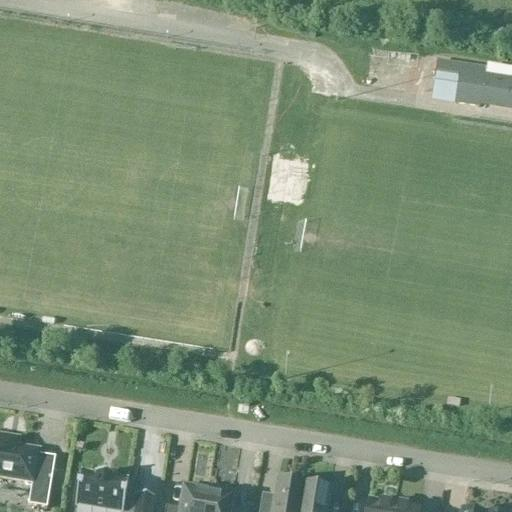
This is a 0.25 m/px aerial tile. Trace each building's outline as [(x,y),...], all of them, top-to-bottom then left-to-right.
[(481,109),(511,114),(511,83),(486,79),(487,73),(461,69),(438,65),(436,81),(458,84),(455,107),(480,111),(481,109)] [(247,416),(249,408),(238,406),(237,414),(247,416)] [(29,508),(47,511),(52,479),(35,477),(39,454),(6,449),(7,441),(0,439),(0,480),(32,486),(29,508)] [(81,478),(75,509),(94,511),(150,511),(153,502),(138,499),(137,498),(138,502),(125,500),(128,485),(112,483),(112,480),(97,478),(96,480),(81,478)] [(300,511),(304,490),(278,485),(273,511),(260,511),(300,511)] [(326,511),(330,494),(304,490),(300,511),(326,511)] [(205,511),(208,501),(200,499),(200,494),(187,492),(183,511),(174,511),(166,511),(205,511)] [(217,497),(216,502),(208,501),(205,511),(229,511),(231,499),(217,497)] [(393,511),(394,506),(379,503),(379,507),(368,505),(367,511),(393,511)]
